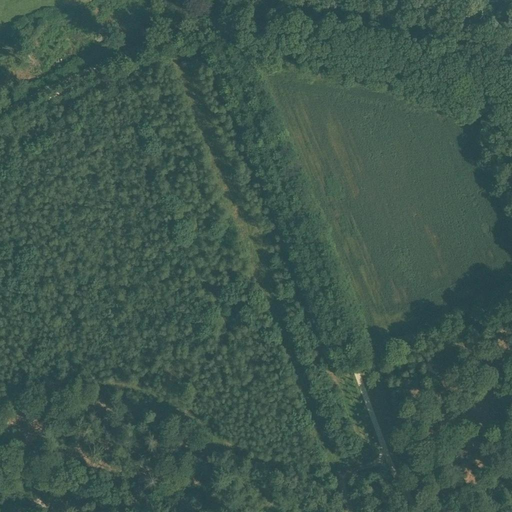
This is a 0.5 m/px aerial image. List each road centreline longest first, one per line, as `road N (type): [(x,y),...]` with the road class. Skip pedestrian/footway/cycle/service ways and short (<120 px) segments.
road 1 (track): [(417,511),(386,460),(221,22)]
road 2 (track): [(351,511),(174,35)]
road 3 (track): [(386,460),(338,474),(266,462),(167,404),(117,385),(63,385),(0,406)]
road 4 (unknown): [(511,81),(289,27),(249,25),(224,38)]
road 5 (track): [(458,73),(208,29)]
road 6 (unknown): [(0,133),(144,62),(224,38)]
road 7 (track): [(221,22),(128,51),(0,113)]
